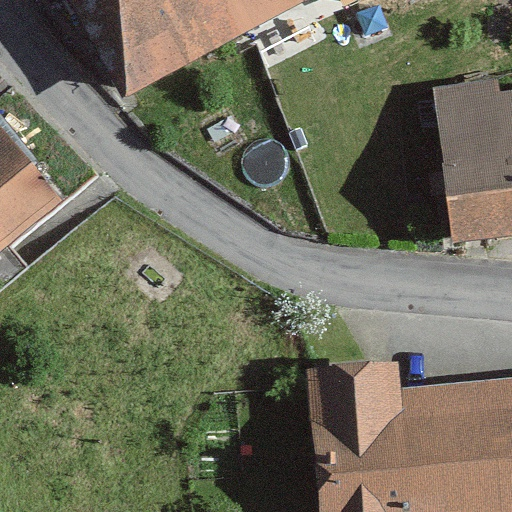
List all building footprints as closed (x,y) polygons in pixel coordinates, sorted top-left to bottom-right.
[(313,0),(65,0),(124,106),(314,0),(313,0)] [(350,0),(355,10),(374,0),(350,0)] [(511,85),(445,92),(461,252),(511,246),(511,85)] [(0,119),(0,269),(73,212),(0,119)] [(411,357),(308,368),(323,511),(511,511),(511,390),(416,401),(411,357)]
